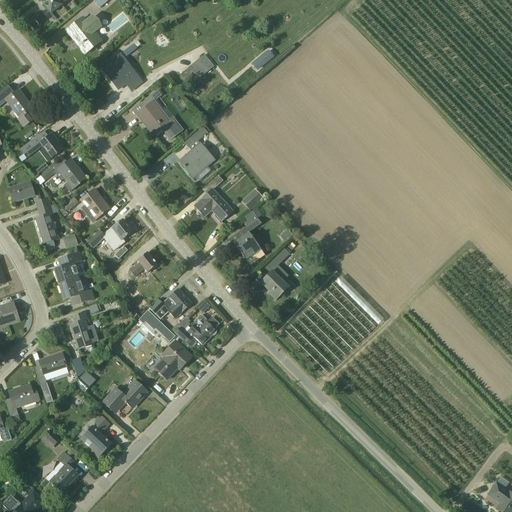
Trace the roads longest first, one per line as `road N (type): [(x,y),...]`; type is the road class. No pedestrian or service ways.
road 1 (residential): [(249,328),(0,22)]
road 2 (unclassified): [(435,511),(249,328)]
road 3 (residential): [(77,511),(249,328)]
road 4 (residential): [(0,233),(41,317),(34,338),(0,372)]
